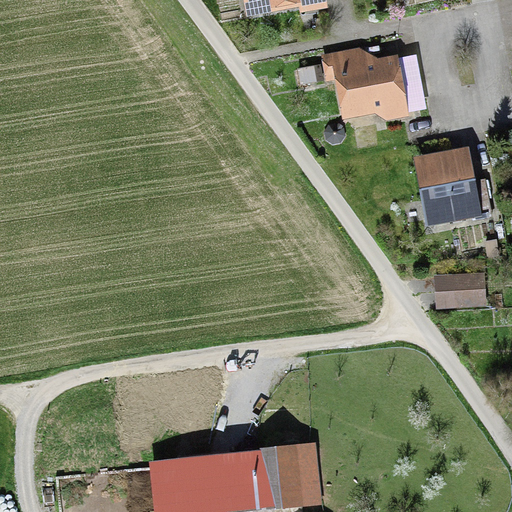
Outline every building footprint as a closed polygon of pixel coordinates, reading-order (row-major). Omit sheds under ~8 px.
[(298,0),(250,0),(252,10),(299,2),(298,0)] [(387,123),(404,120),(394,64),(366,69),(363,52),(326,58),(329,77),(341,75),(348,114),(385,108),(387,123)] [(297,71),(300,87),(323,83),(320,67),(297,71)] [(341,144),(346,137),(345,128),(338,123),(329,125),(324,132),(325,140),(332,145),(341,144)] [(482,219),(468,150),(413,161),(426,230),(482,219)] [(435,277),(436,310),(486,308),(484,274),(435,277)] [(150,468),(155,511),(217,511),(304,502),(298,450),(276,453),(150,468)]
